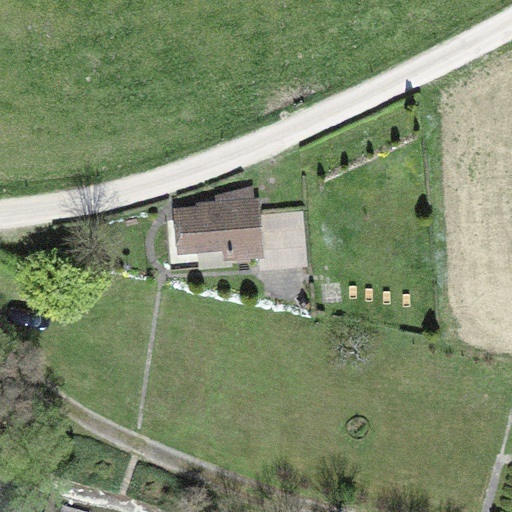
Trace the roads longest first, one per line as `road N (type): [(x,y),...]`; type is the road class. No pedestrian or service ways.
road 1 (track): [(511,21),(257,146),(47,213),(0,215)]
road 2 (track): [(0,354),(21,378),(108,433),(330,511)]
